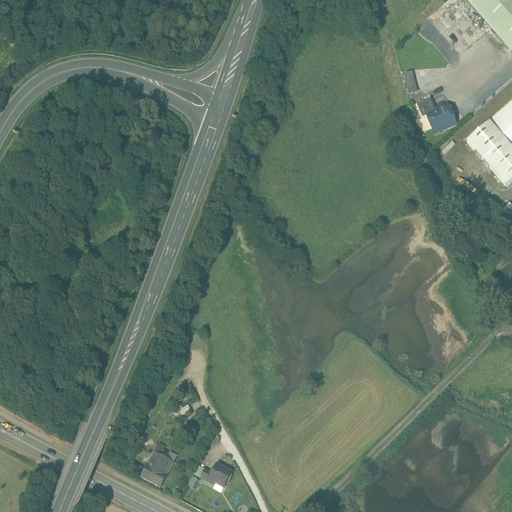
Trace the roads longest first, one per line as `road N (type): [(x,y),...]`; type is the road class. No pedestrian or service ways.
road 1 (primary): [(217,106),(61,511)]
road 2 (primary): [(172,90),(112,73),(72,73),(26,99),(0,137)]
road 3 (secondary): [(157,511),(0,428)]
